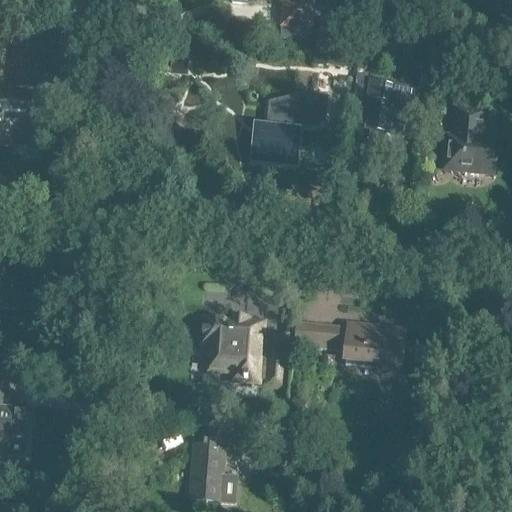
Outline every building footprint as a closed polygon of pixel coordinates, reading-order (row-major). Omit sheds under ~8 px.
[(281,20),(280,31),(281,31),(313,32),(314,32),(315,22),(315,21),(316,2),(282,0),(281,20)] [(350,47),(351,28),(319,26),(318,45),(350,47)] [(361,27),(358,43),(361,43),(364,44),(363,52),(379,55),(380,51),(381,45),(413,50),(412,56),(412,57),(411,64),(431,67),(436,40),(361,27)] [(466,50),(462,75),(489,79),(494,49),(467,45),(466,50)] [(0,50),(0,136),(12,138),(13,128),(37,130),(38,120),(41,92),(0,88),(0,59),(1,51),(0,50)] [(330,52),(329,66),(341,67),(350,68),(351,54),(330,52)] [(358,60),(354,103),(362,104),(366,60),(358,60)] [(404,138),(413,91),(371,83),(365,109),(369,110),(365,131),(371,132),(369,144),(370,145),(366,151),(369,161),(379,163),(387,157),(384,149),(382,148),(384,134),(404,138)] [(255,136),(252,162),(289,166),(296,167),(300,132),(317,127),(326,125),(329,98),(320,98),(305,98),(269,106),(267,106),(264,129),(267,130),(266,137),(255,136)] [(444,171),(494,176),(497,144),(481,142),(484,114),(456,112),(453,140),(447,139),(444,171)] [(0,316),(35,319),(38,288),(7,285),(8,279),(0,278),(0,316)] [(201,318),(198,351),(208,352),(207,361),(231,363),(230,378),(230,387),(262,389),(263,383),(264,383),(267,355),(268,342),(265,342),(267,323),(247,321),(231,320),(201,318)] [(349,330),(318,327),(316,351),(347,354),(346,367),(381,370),(380,374),(400,376),(404,335),(349,330)] [(264,383),(264,393),(286,394),(289,357),(267,355),(264,383)] [(332,382),(362,382),(362,371),(332,371),(332,382)] [(308,400),(293,391),(289,397),(294,399),(285,413),(296,419),(305,405),(308,400)] [(0,443),(11,444),(10,456),(23,457),(24,445),(27,445),(29,414),(2,412),(4,397),(0,396),(0,443)] [(204,431),(203,452),(194,451),(191,503),(221,505),(225,452),(231,452),(232,433),(204,431)]
